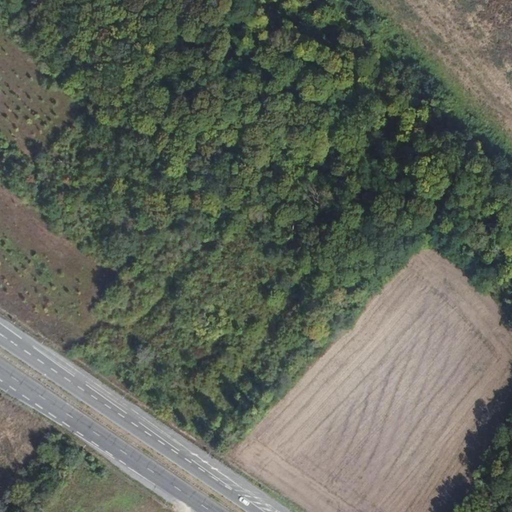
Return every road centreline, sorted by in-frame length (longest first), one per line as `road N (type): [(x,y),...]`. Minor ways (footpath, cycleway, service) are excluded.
road 1 (primary): [(255,511),(11,348)]
road 2 (track): [(349,0),(481,157)]
road 3 (primary): [(68,414),(212,511)]
